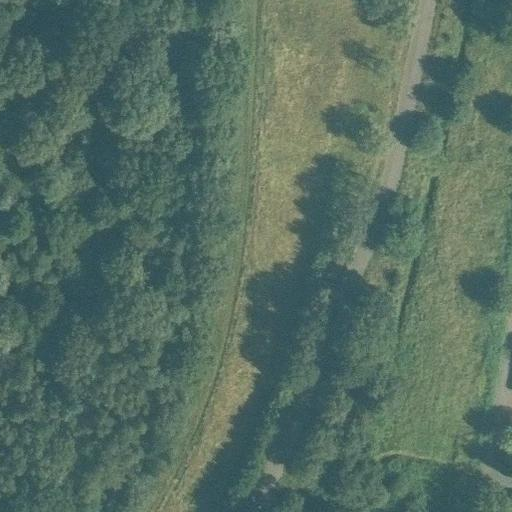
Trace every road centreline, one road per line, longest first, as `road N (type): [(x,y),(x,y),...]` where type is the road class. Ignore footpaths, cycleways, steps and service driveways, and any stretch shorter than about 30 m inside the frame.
road 1 (unclassified): [(251,511),(374,221),(427,0)]
road 2 (unclassified): [(476,511),(511,374)]
